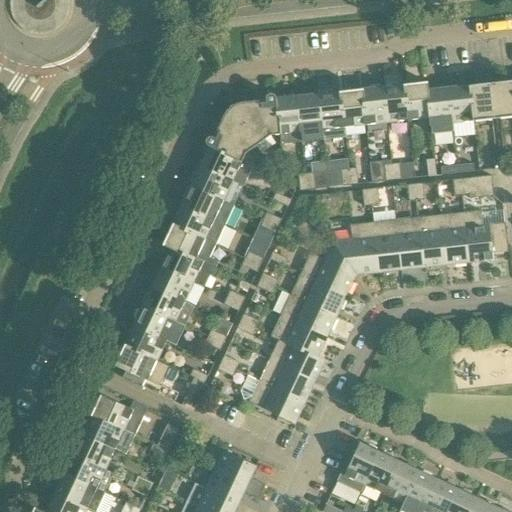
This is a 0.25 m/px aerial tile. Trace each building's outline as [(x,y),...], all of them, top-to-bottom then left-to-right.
[(511,80),(495,83),(499,118),(511,116),(511,80)] [(427,82),(405,84),(408,120),(429,118),(430,118),(427,90),(428,90),(427,82)] [(386,87),(383,87),(387,123),(408,120),(405,84),(398,85),(396,83),(388,84),(386,87)] [(488,83),(470,85),(474,121),(492,119),(488,83)] [(368,89),(362,89),(366,125),(387,123),(383,87),(381,87),(378,85),(370,86),(368,89)] [(470,85),(448,88),(452,123),(474,121),(470,85)] [(448,88),(428,90),(427,90),(430,118),(429,118),(430,126),(431,126),(432,134),(453,131),(452,123),(448,88)] [(362,89),(340,92),(344,127),(366,125),(362,89)] [(322,94),(319,94),(323,130),(325,150),(346,147),(344,127),(340,92),(334,92),(331,90),(324,91),(322,94)] [(304,96),(297,96),(301,132),(323,130),(319,94),(316,94),(314,92),(306,93),(304,96)] [(239,103),(236,104),(262,141),(271,135),(280,134),(276,99),(276,98),(276,97),(276,96),(275,96),(274,95),(273,94),(271,94),(270,94),(269,94),(267,95),(266,96),(266,97),(266,98),(266,99),(266,102),(259,103),(259,101),(245,102),(242,103),(239,103)] [(282,98),(276,99),(280,134),(281,144),(302,142),(301,132),(297,96),(295,97),(292,94),(284,95),(282,98)] [(208,146),(209,147),(209,146),(252,167),(257,157),(251,149),(262,141),(236,104),(232,106),(232,105),(230,107),(230,108),(228,110),(226,113),(224,115),(222,118),(217,131),(219,132),(216,138),(213,137),(211,137),(210,137),(209,137),(208,137),(207,138),(206,139),(206,140),(206,141),(206,142),(206,143),(206,144),(207,145),(208,146)] [(209,147),(200,166),(232,181),(243,186),(252,167),(209,146),(209,147)] [(435,159),(426,160),(428,176),(436,176),(435,159)] [(399,163),(392,164),(393,180),(401,179),(399,163)] [(473,163),(457,165),(458,173),(474,171),(473,163)] [(392,164),(384,165),(385,181),(393,180),(392,164)] [(457,165),(441,167),(442,175),(458,173),(457,165)] [(194,173),(191,180),(192,183),(191,185),(223,201),(232,181),(200,166),(197,172),(194,173)] [(356,168),(349,169),(350,185),(358,184),(356,168)] [(349,169),(341,170),(343,186),(350,185),(349,169)] [(313,173),(306,174),(307,190),(315,189),(313,173)] [(306,174),(298,174),(300,191),(307,190),(306,174)] [(491,176),(468,178),(469,188),(493,186),(491,176)] [(468,178),(460,179),(462,195),(469,194),(470,199),(494,196),(493,186),(469,188),(468,178)] [(460,179),(452,180),(454,196),(462,195),(460,179)] [(423,183),(415,184),(417,200),(424,199),(423,183)] [(415,184),(407,185),(409,201),(417,200),(415,184)] [(184,199),(182,205),(225,225),(234,206),(223,201),(191,185),(190,188),(186,189),(183,196),(184,199)] [(378,188),(370,189),(371,205),(379,204),(378,188)] [(370,189),(362,190),(364,206),(371,205),(370,189)] [(276,193),(273,200),(288,207),(291,200),(276,193)] [(182,205),(172,225),(216,245),(225,225),(182,205)] [(481,210),(464,212),(469,262),(493,260),(492,254),(504,253),(508,248),(505,223),(483,225),(481,210)] [(267,212),(264,219),(278,226),(282,219),(267,212)] [(464,212),(441,215),(447,265),(469,262),(464,212)] [(441,215),(418,217),(424,267),(447,265),(441,215)] [(418,217),(396,220),(401,270),(424,267),(418,217)] [(264,219),(260,226),(275,233),(278,226),(264,219)] [(396,220),(373,222),(379,272),(401,270),(396,220)] [(351,240),(332,242),(356,275),(379,272),(373,222),(350,225),(351,240)] [(172,225),(163,245),(170,248),(170,247),(196,259),(196,258),(216,268),(219,262),(210,258),(216,245),(172,225)] [(311,253),(301,274),(346,296),(356,275),(332,242),(324,259),(311,253)] [(170,248),(161,267),(194,282),(205,288),(211,275),(216,277),(220,270),(216,268),(196,258),(196,259),(170,247),(170,248)] [(249,251),(245,258),(260,265),(263,258),(249,251)] [(273,252),(270,259),(285,266),(288,259),(273,252)] [(245,258),(242,265),(257,272),(260,265),(245,258)] [(161,267),(152,286),(185,302),(194,282),(161,267)] [(263,273),(260,280),(275,287),(278,280),(263,273)] [(301,274),(291,295),(337,316),(346,296),(301,274)] [(260,280),(257,287),(272,294),(275,287),(260,280)] [(146,293),(143,300),(144,304),(143,306),(185,326),(194,306),(185,302),(152,286),(149,292),(146,293)] [(230,290),(227,298),(242,304),(245,297),(230,290)] [(291,295),(281,316),(327,337),(337,316),(291,295)] [(227,298),(223,305),(238,312),(242,304),(227,298)] [(134,326),(166,341),(176,345),(185,326),(143,306),(142,308),(138,309),(135,316),(136,320),(134,326)] [(244,314),(241,321),(255,328),(259,321),(244,314)] [(281,316),(271,337),(278,341),(279,340),(317,358),(318,357),(327,337),(281,316)] [(241,321),(237,328),(252,335),(255,328),(241,321)] [(128,333),(124,340),(126,343),(125,345),(157,360),(166,341),(134,326),(131,331),(128,333)] [(212,329),(208,337),(223,344),(227,336),(212,329)] [(208,337),(205,344),(220,351),(223,344),(208,337)] [(279,340),(278,341),(269,360),(315,382),(325,360),(318,357),(317,358),(279,340)] [(125,345),(115,366),(126,371),(122,378),(142,387),(145,380),(147,381),(150,375),(162,380),(169,366),(157,361),(157,360),(125,345)] [(225,355),(221,362),(236,370),(239,362),(225,355)] [(261,356),(251,377),(305,402),(315,382),(269,360),(261,356)] [(221,362),(218,370),(233,377),(236,370),(221,362)] [(193,369),(190,376),(194,378),(194,377),(205,383),(208,376),(193,369)] [(194,377),(194,378),(184,399),(195,404),(205,383),(194,377)] [(244,392),(244,400),(295,424),(305,402),(251,377),(244,392)] [(101,395),(91,415),(124,430),(135,435),(148,407),(134,401),(130,409),(101,395)] [(91,415),(82,435),(115,450),(126,455),(135,435),(124,430),(91,415)] [(167,424),(157,446),(168,451),(178,429),(167,424)] [(76,441),(73,448),(74,452),(73,454),(106,469),(115,450),(82,435),(79,440),(76,441)] [(359,443),(344,475),(364,485),(380,452),(377,451),(376,448),(369,444),(366,446),(359,443)] [(153,444),(150,451),(165,458),(168,451),(157,446),(153,444)] [(224,451),(215,470),(262,492),(265,485),(250,478),(256,466),(224,451)] [(380,452),(364,485),(384,494),(399,462),(393,459),(392,455),(385,452),(382,453),(380,452)] [(66,468),(64,474),(103,492),(107,490),(112,479),(112,472),(106,469),(73,454),(72,456),(68,457),(65,464),(66,468)] [(399,462),(384,494),(403,503),(419,471),(417,470),(415,466),(408,463),(405,464),(399,462)] [(215,470),(206,488),(239,503),(244,492),(259,499),(262,492),(215,470)] [(403,511),(423,511),(438,480),(432,477),(431,474),(424,470),(421,472),(419,471),(403,503),(400,510),(403,511)] [(55,493),(87,508),(95,511),(96,511),(105,493),(103,492),(64,474),(55,493)] [(138,476),(135,483),(150,490),(153,483),(138,476)] [(423,511),(446,511),(458,489),(456,488),(454,485),(447,481),(444,483),(438,480),(423,511)] [(135,483),(132,490),(146,497),(150,490),(135,483)] [(195,483),(186,501),(208,511),(234,511),(239,503),(206,488),(195,483)] [(458,489),(446,511),(470,511),(477,498),(471,495),(470,492),(463,489),(460,490),(458,489)] [(45,511),(85,511),(87,508),(55,493),(45,511)] [(103,511),(117,511),(124,498),(111,493),(103,511)] [(470,511),(494,511),(497,507),(495,506),(494,503),(487,500),(483,501),(477,498),(470,511)] [(208,511),(186,501),(181,511),(208,511)]
